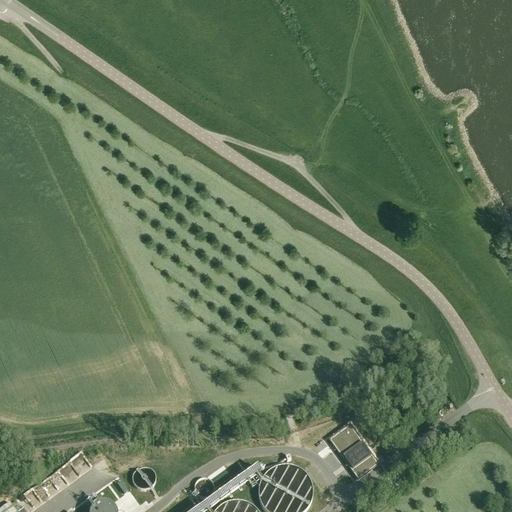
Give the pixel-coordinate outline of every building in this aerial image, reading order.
[(342,460),(343,459),(357,478),(377,464),(350,426),(328,442),(342,460)] [(134,472),(133,474),(132,477),(131,480),(132,483),(133,485),(134,488),(136,490),(138,491),(141,492),(144,493),(147,492),(149,491),(152,490),(154,488),(155,486),(156,483),(157,480),(156,477),(155,475),(154,472),(152,470),(150,469),(147,468),(144,468),(141,468),(139,469),(136,470),(134,472)] [(310,507),(311,505),(312,502),(312,500),(313,497),(313,494),(313,492),(312,489),(311,487),(310,484),(309,482),(308,479),(306,477),(304,475),(302,474),(300,472),(298,471),(295,470),(293,469),(290,468),(288,468),(285,468),(282,468),(280,468),(277,469),(275,470),(272,471),(270,473),(268,474),(266,476),(264,478),(263,480),(261,483),(260,485),(259,488),(259,490),(258,493),(258,495),(259,498),(259,501),(260,503),(261,506),(262,508),(263,510),(264,511),(306,511),(307,511),(308,510),(310,507)] [(196,483),(195,485),(194,487),(194,490),(194,492),(195,494),(196,496),(198,498),(200,499),(202,500),(204,500),(206,500),(209,499),(210,498),(212,496),(213,494),(214,492),(214,490),(214,488),(214,485),(212,483),(211,482),(209,481),(207,480),(204,479),(202,480),(200,480),(198,482),(196,483)] [(15,511),(8,502),(0,507),(0,511),(15,511)] [(255,511),(253,509),(251,508),(249,506),(246,505),(244,504),(241,504),(238,503),(236,503),(233,504),(230,504),(228,505),(225,506),(223,507),(221,508),(219,510),(217,511),(216,511),(255,511)]
